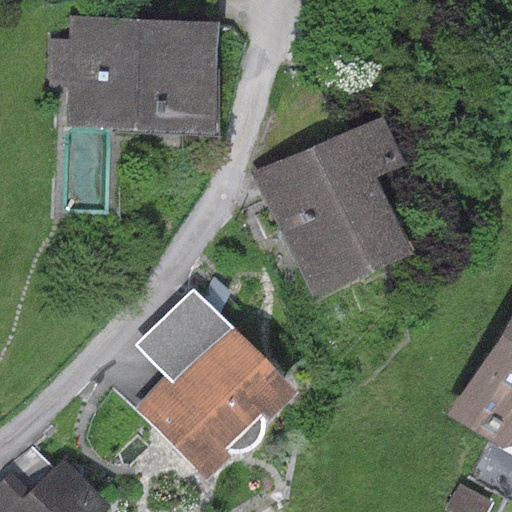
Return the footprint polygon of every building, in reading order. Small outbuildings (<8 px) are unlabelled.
[(199,19),(67,17),(67,38),(47,38),(46,87),(61,87),(61,127),(197,129),(199,19)] [(373,113),(245,171),(300,292),(397,249),(364,175),(395,161),(373,113)] [(107,133),(62,131),(60,212),(105,213),(107,133)] [(511,286),(435,413),(491,448),(496,440),(511,449),(511,286)] [(157,377),(124,407),(189,476),(215,452),(231,451),(245,444),(253,431),(253,417),(279,392),(184,290),(126,344),(157,377)] [(7,470),(0,476),(0,511),(87,511),(99,502),(56,455),(22,485),(7,470)] [(475,511),(482,501),(454,485),(440,510),(444,511),(475,511)]
